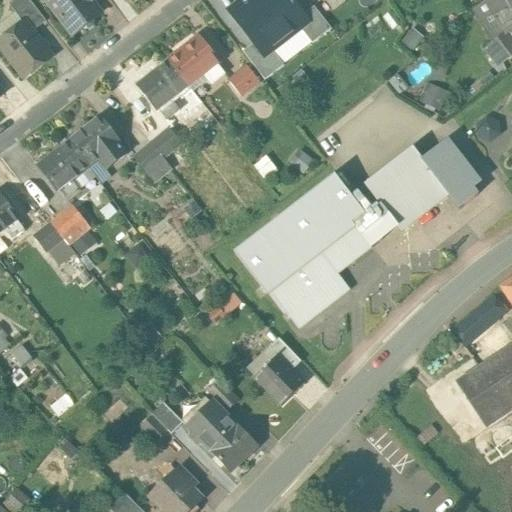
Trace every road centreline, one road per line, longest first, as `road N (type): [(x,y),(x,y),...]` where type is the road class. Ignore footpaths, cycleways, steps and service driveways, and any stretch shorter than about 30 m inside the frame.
road 1 (tertiary): [(511,247),(406,339),(243,511)]
road 2 (residential): [(189,0),(0,145)]
